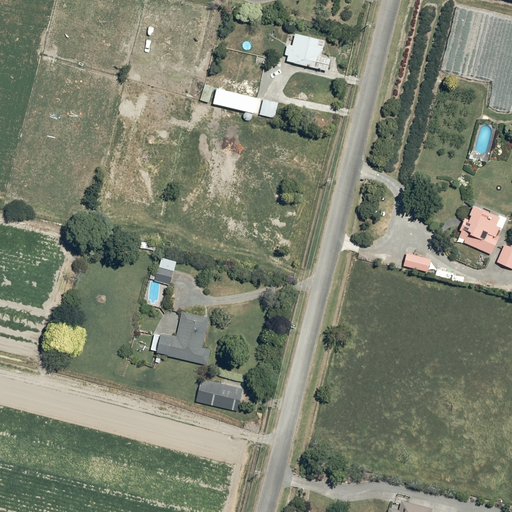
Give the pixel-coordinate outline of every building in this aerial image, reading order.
[(287,43),(284,55),(287,56),(286,61),(327,70),(330,58),(320,56),(324,39),(294,32),(292,45),(287,43)] [(272,64),(262,62),(260,72),(270,74),(272,64)] [(227,89),(206,84),(201,101),(222,106),(227,89)] [(260,98),(245,94),(242,104),(236,102),(235,108),(256,113),(260,98)] [(278,101),(262,98),(259,114),(275,117),(278,101)] [(505,219),(472,204),(466,218),(462,217),(453,238),(490,254),(496,240),(494,239),(498,229),(500,230),(505,219)] [(511,246),(504,243),(496,262),(511,268),(511,246)] [(428,258),(405,252),(401,268),(425,274),(428,258)] [(175,261),(161,257),(155,280),(170,284),(175,261)] [(208,318),(181,311),(175,337),(153,331),(149,350),(206,364),(210,349),(201,347),(208,318)] [(243,386),(212,379),(211,383),(198,380),(193,401),(238,410),(243,386)] [(430,511),(431,508),(400,502),(398,510),(389,508),(388,511),(430,511)]
